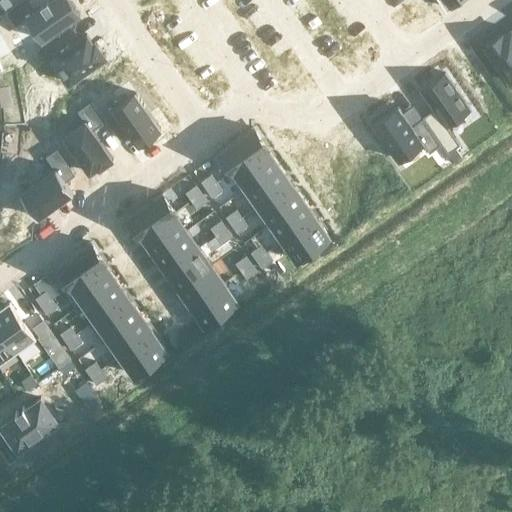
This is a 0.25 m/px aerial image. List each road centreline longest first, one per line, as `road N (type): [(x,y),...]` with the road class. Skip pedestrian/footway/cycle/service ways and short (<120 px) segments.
road 1 (residential): [(0,276),(198,139)]
road 2 (residential): [(403,61),(332,108),(307,116),(257,106),(198,139)]
road 3 (residential): [(198,139),(105,0)]
